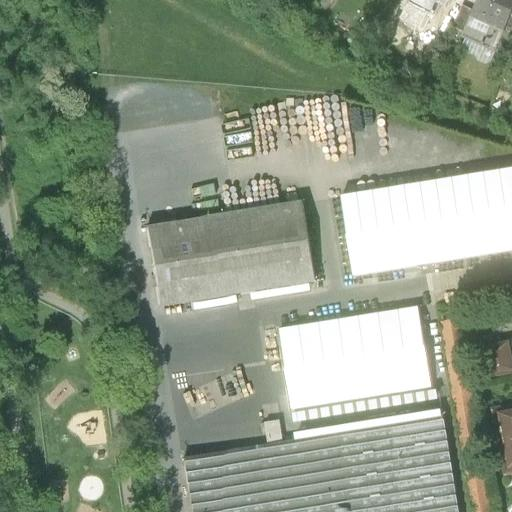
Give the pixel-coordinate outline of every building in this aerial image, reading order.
[(452,27),(462,6),(449,0),(444,0),(435,19),(452,27)] [(511,0),(477,0),(473,11),(461,38),(466,40),(494,52),(511,12),(511,0)] [(461,38),(473,11),(462,6),(452,27),(446,41),(457,47),(461,38)] [(494,52),(466,40),(460,53),(475,60),(477,64),(484,66),(488,65),(494,52)] [(511,169),(340,197),(353,277),(511,251),(511,169)] [(306,206),(147,228),(159,311),(318,289),(306,206)] [(419,308),(276,333),(291,415),(433,390),(419,308)] [(438,323),(468,511),(491,511),(460,320),(438,323)] [(480,348),(487,382),(511,376),(511,357),(509,342),(480,348)] [(511,408),(491,413),(503,478),(511,476),(511,408)] [(269,440),(177,453),(185,511),(457,511),(441,410),(284,434),(282,423),(266,426),(269,440)] [(77,413),(78,434),(103,432),(101,411),(77,413)]
